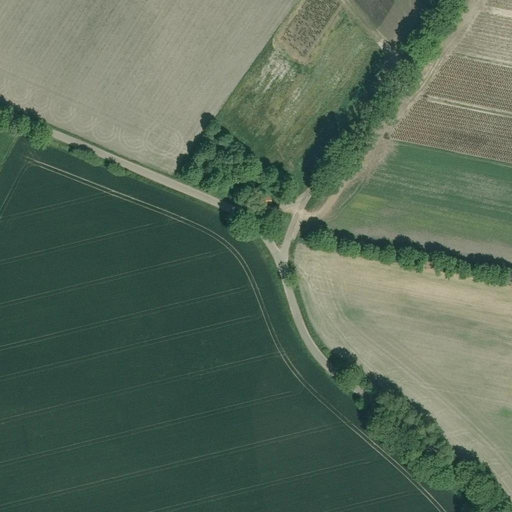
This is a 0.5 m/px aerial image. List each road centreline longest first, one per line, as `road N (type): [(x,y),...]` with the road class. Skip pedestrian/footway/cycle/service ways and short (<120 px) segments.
road 1 (unclassified): [(282,267),(316,354),(416,430),(488,511)]
road 2 (unclassified): [(0,112),(239,213)]
road 3 (residential): [(303,202),(450,0)]
